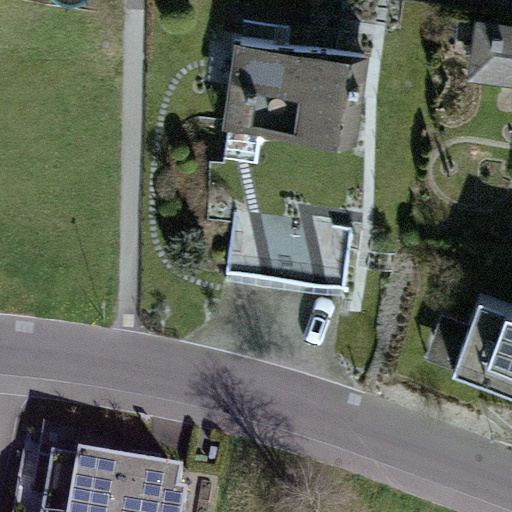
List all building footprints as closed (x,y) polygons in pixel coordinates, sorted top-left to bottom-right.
[(511,20),(481,15),(472,69),(511,75),(511,20)] [(361,47),(241,33),(232,115),(352,129),(361,47)] [(313,273),(314,214),(235,213),(234,272),(313,273)] [(454,362),(511,385),(511,304),(483,293),(454,362)] [(57,449),(45,511),(180,511),(188,472),(57,449)]
